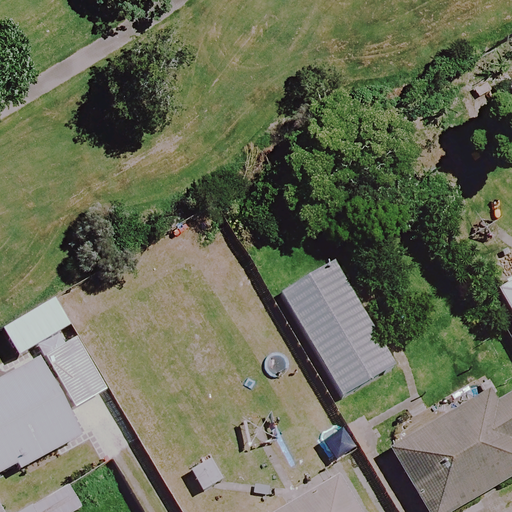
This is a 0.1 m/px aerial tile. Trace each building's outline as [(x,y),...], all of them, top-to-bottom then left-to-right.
[(389,372),(328,266),(274,297),(335,403),(389,372)] [(511,280),(489,295),(511,331),(511,280)] [(39,364),(0,385),(0,480),(80,437),(39,364)] [(511,388),(387,458),(416,511),(457,511),(511,481),(511,388)] [(346,511),(331,486),(286,511),(346,511)]
